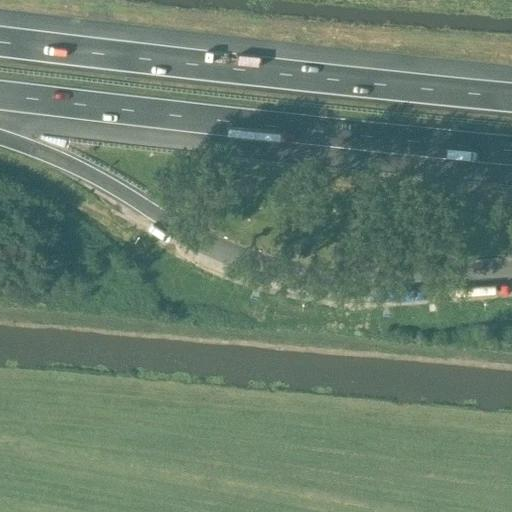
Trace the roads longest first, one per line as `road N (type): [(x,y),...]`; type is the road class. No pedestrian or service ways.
road 1 (motorway): [(0,93),(511,151)]
road 2 (motorway): [(511,96),(0,41)]
road 3 (motorway): [(0,135),(160,216)]
